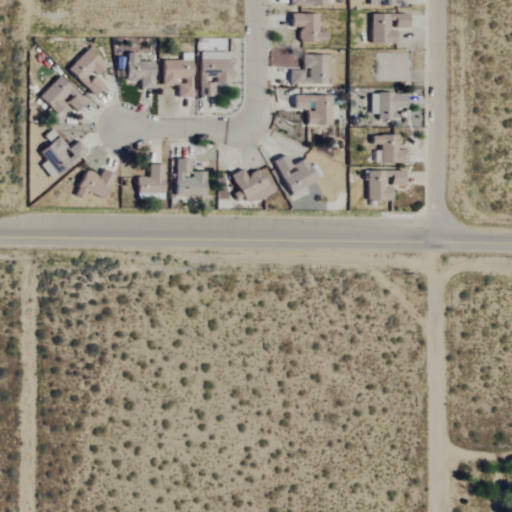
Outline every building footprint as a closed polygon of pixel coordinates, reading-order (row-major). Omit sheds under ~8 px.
[(314,14),(287,14),(288,28),(296,28),(296,42),(323,41),(323,32),(315,33),(314,14)] [(369,44),(392,43),(391,31),(387,31),(386,14),(368,14),(369,44)] [(64,70),(91,95),(101,85),(89,74),(91,72),(93,75),(102,66),(84,49),(64,70)] [(151,61),(133,62),(133,53),(122,53),(123,79),(139,78),(139,87),(151,87),(151,61)] [(73,112),(83,102),(56,77),(36,98),(53,114),(64,103),(73,112)] [(368,114),(375,114),(375,120),(390,120),(391,108),(403,108),(403,94),(368,93),(368,114)] [(314,180),(302,158),(290,164),(292,168),(290,169),(282,155),(270,161),(287,194),(314,180)] [(173,196),(203,196),(202,172),(188,172),(189,175),(187,175),(187,159),(172,159),(173,196)] [(161,200),(161,165),(146,165),(145,178),(134,178),(134,200),(161,200)] [(226,176),(240,205),(269,191),(258,169),(243,176),(240,169),(226,176)] [(111,175),(99,170),(96,177),(82,171),(72,195),(80,199),(83,192),(100,199),(111,175)] [(364,171),(364,200),(388,200),(388,186),(401,185),(401,170),(364,171)]
